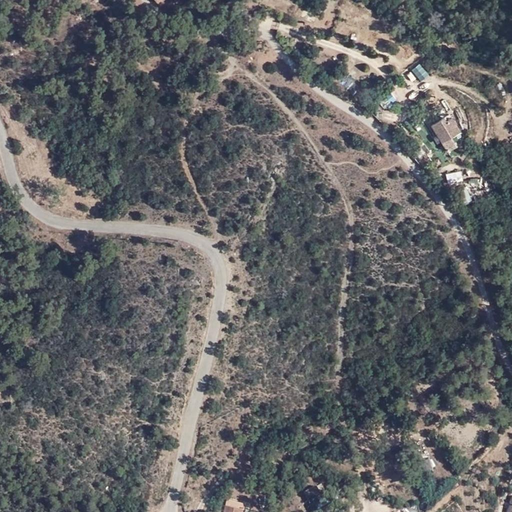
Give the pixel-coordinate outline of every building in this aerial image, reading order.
[(384,108),(396,100),(391,92),(378,101),(384,108)] [(438,127),(449,145),(459,138),(466,149),(473,144),(455,116),(438,127)] [(459,138),(449,145),(456,155),(466,149),(459,138)] [(436,152),(430,144),(421,152),(427,159),(436,152)] [(460,170),(444,174),(447,184),(463,180),(460,170)] [(466,185),(456,188),(461,204),(471,201),(466,185)] [(314,504),(317,510),(332,503),(325,489),(317,492),(314,487),(307,490),(309,497),(306,499),(309,505),(314,504)] [(249,511),(251,505),(232,502),(230,511),(249,511)]
